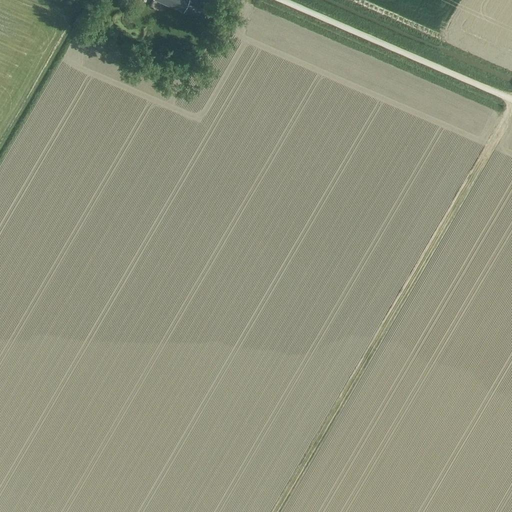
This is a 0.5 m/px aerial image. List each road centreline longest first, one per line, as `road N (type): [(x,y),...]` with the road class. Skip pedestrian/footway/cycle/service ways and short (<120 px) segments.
road 1 (track): [(511,104),(275,511)]
road 2 (unclassified): [(511,100),(283,0)]
